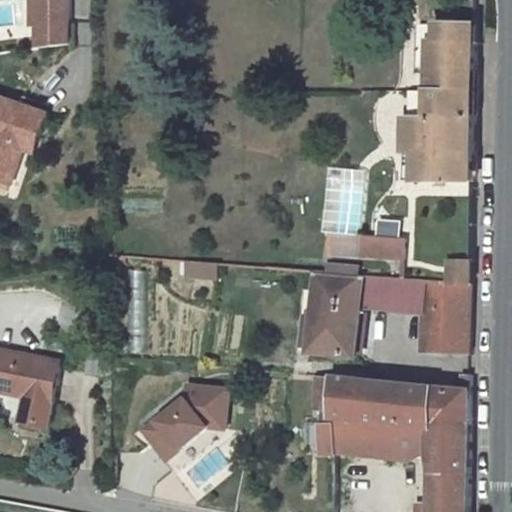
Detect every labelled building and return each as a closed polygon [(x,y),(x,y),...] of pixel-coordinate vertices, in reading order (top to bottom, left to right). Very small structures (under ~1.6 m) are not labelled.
[(70,43),(67,0),(31,0),(35,45),(70,43)] [(416,181),(475,181),(477,25),(440,24),(439,42),(433,42),(432,74),(431,119),(408,118),(407,150),(417,151),(416,181)] [(439,42),(440,24),(421,24),(420,74),(432,74),(433,42),(439,42)] [(40,143),(50,114),(0,97),(0,178),(15,184),(26,149),(30,140),(40,143)] [(37,153),(40,143),(30,140),(26,149),(37,153)] [(417,151),(407,150),(406,181),(416,181),(417,151)] [(410,239),(332,233),(331,254),(409,260),(410,239)] [(190,261),(188,277),(220,279),(221,264),(190,261)] [(475,262),(453,262),(453,283),(474,284),(475,262)] [(362,268),(330,265),(329,274),(362,277),(362,268)] [(329,273),(318,272),(310,352),(358,357),(364,297),(366,275),(364,275),(363,277),(362,277),(329,274),(329,273)] [(384,299),(385,277),(369,275),(366,275),(364,297),(384,299)] [(473,353),(474,284),(453,283),(430,281),(416,280),(416,279),(385,277),(384,299),(426,302),(425,352),(473,353)] [(52,427),(64,363),(0,350),(0,390),(30,397),(25,421),(52,427)] [(335,379),(320,377),(319,409),(324,409),(324,418),(337,419),(344,420),(473,433),(473,391),(440,389),(335,378),(335,379)] [(193,386),(191,401),(152,433),(174,460),(214,428),(231,429),(235,390),(193,386)] [(337,419),(324,418),(324,426),(338,426),(337,419)] [(471,511),(473,433),(344,420),(344,454),(413,460),(432,453),(436,474),(436,504),(419,504),(419,511),(471,511)] [(338,426),(324,426),(325,454),(338,454),(338,426)]
